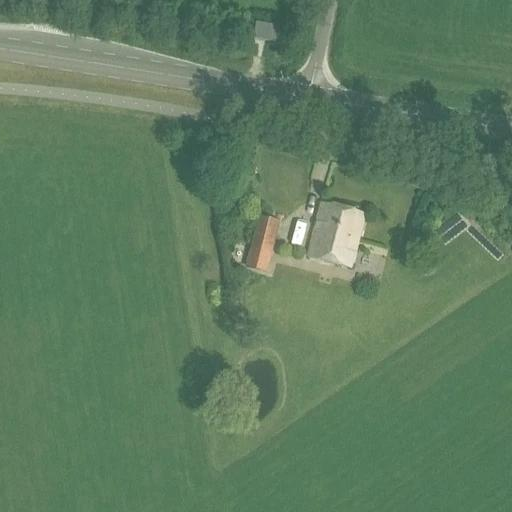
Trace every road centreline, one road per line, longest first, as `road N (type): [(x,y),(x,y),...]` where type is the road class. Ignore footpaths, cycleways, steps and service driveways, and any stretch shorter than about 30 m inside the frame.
road 1 (primary): [(314,95),(0,53)]
road 2 (primary): [(511,128),(314,95)]
